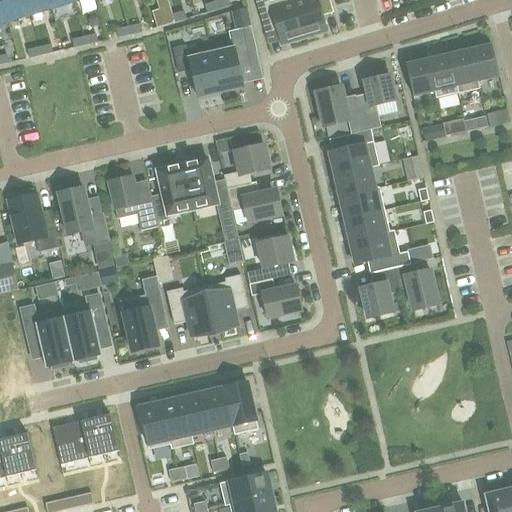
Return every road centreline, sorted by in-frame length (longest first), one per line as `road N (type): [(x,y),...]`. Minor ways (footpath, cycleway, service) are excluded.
road 1 (residential): [(284,108),(337,333),(46,404)]
road 2 (residential): [(284,108),(2,174)]
road 3 (residential): [(507,0),(288,66),(277,78),(284,108)]
road 4 (residential): [(511,457),(305,505),(307,511)]
